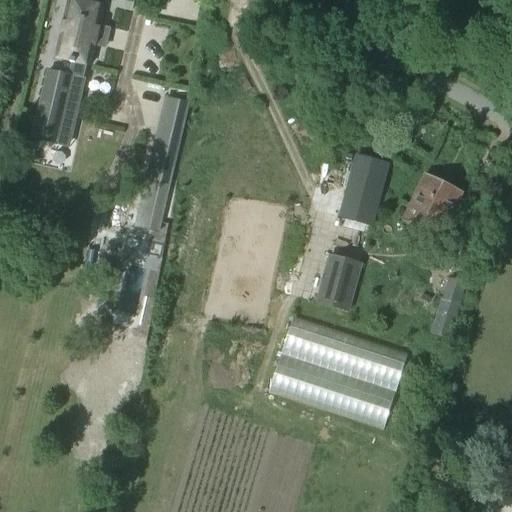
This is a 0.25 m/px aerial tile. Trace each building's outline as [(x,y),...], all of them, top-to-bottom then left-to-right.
[(103,7),(71,0),(69,0),(56,58),(90,66),(103,7)] [(76,90),(82,92),(85,80),(48,71),(32,139),(34,140),(36,134),(70,142),(79,103),(73,102),(76,90)] [(189,104),(165,99),(135,228),(159,233),(189,104)] [(348,188),(379,197),(388,164),(357,155),(348,188)] [(440,234),(460,193),(427,177),(406,219),(440,234)] [(329,257),(317,303),(348,311),(360,265),(329,257)] [(449,279),(444,295),(459,300),(465,284),(449,279)] [(449,339),(459,306),(442,300),(431,333),(449,339)]
